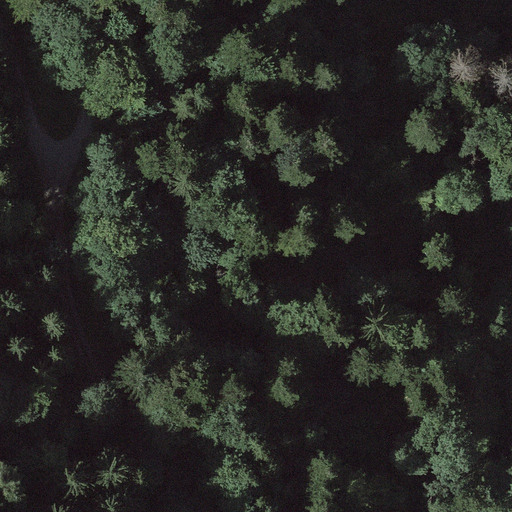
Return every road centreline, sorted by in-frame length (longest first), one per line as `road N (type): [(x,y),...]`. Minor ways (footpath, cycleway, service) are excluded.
road 1 (track): [(57,202),(60,269),(86,366),(194,511)]
road 2 (track): [(57,202),(90,104),(89,52),(74,0)]
road 3 (track): [(0,43),(57,202)]
